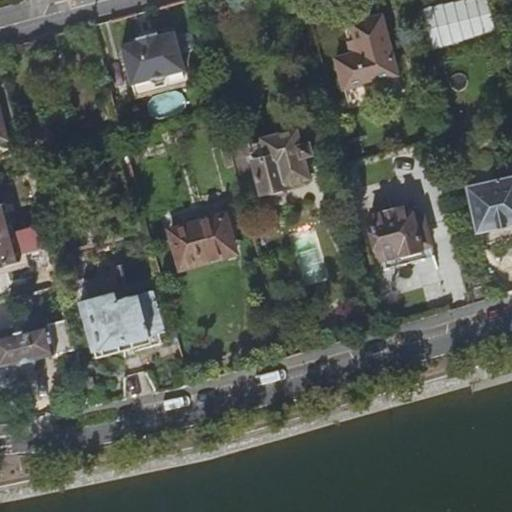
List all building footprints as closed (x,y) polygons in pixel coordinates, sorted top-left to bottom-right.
[(398,75),(382,15),(351,24),(359,53),(336,59),(344,89),(398,75)] [(139,40),(122,44),(133,83),(150,78),(156,82),(166,79),(169,73),(187,68),(176,30),(159,34),(158,32),(138,37),(139,40)] [(247,157),(253,156),(257,173),(262,191),(263,193),(268,192),(269,197),(285,193),(284,188),(289,186),(288,183),(310,178),(304,157),(314,154),(311,143),(301,146),(298,131),(244,145),(247,157)] [(247,157),(244,145),(231,149),(244,196),(262,191),(257,173),(252,175),(247,157)] [(119,156),(102,161),(113,200),(130,196),(119,156)] [(498,182),(469,188),(479,231),(511,224),(511,172),(510,166),(495,169),(498,182)] [(13,234),(5,204),(0,205),(0,266),(20,261),(17,250),(13,234)] [(373,217),(370,218),(382,259),(402,254),(402,255),(421,249),(421,248),(423,248),(415,220),(411,206),(383,214),(381,209),(371,212),(373,217)] [(226,214),(169,230),(180,270),(237,254),(226,214)] [(43,226),(13,234),(17,250),(38,245),(42,258),(51,256),(43,226)] [(118,301),(83,311),(94,352),(96,359),(122,352),(153,343),(151,336),(166,332),(155,290),(118,301)] [(68,317),(0,334),(0,367),(76,348),(68,317)] [(283,343),(287,357),(303,353),(299,339),(283,343)] [(92,377),(85,379),(87,387),(94,385),(92,377)]
